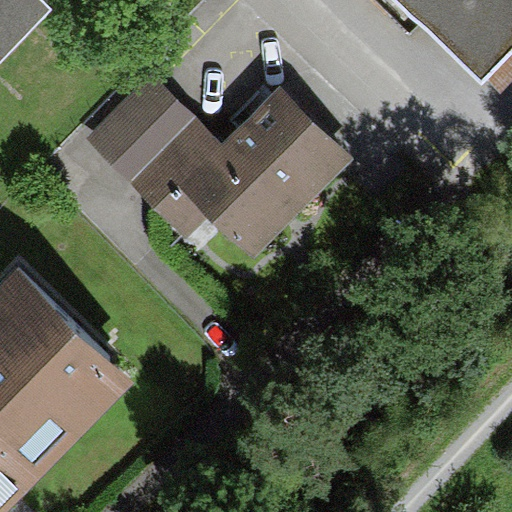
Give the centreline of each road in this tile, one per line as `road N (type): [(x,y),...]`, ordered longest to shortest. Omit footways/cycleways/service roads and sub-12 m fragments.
road 1 (residential): [(116,511),(247,380)]
road 2 (track): [(409,511),(511,403)]
